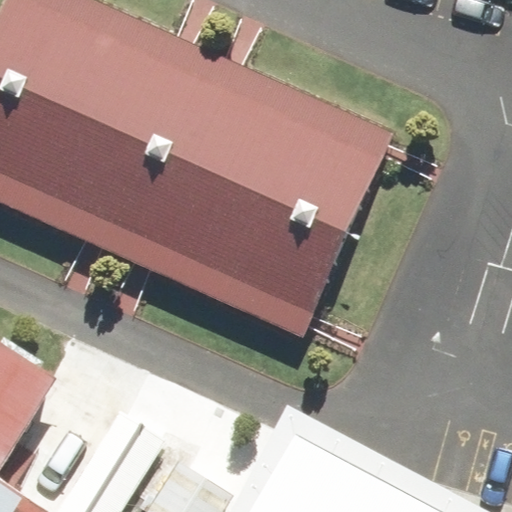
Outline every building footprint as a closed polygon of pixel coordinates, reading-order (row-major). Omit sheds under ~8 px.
[(397,143),(69,0),(14,0),(0,33),(0,204),(310,340),(397,143)] [(0,483),(0,469),(56,378),(0,344),(0,511),(31,511),(35,506),(0,483)] [(123,414),(59,511),(115,511),(163,440),(123,414)] [(412,511),(304,452),(271,511),(412,511)] [(229,511),(236,501),(178,466),(150,511),(229,511)]
